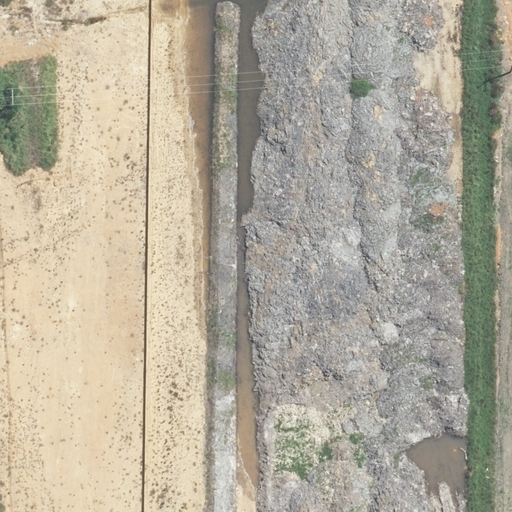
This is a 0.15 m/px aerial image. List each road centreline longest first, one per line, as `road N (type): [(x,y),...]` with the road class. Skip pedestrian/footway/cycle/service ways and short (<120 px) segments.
road 1 (unknown): [(297,511),(297,0)]
road 2 (unknown): [(226,0),(511,4)]
